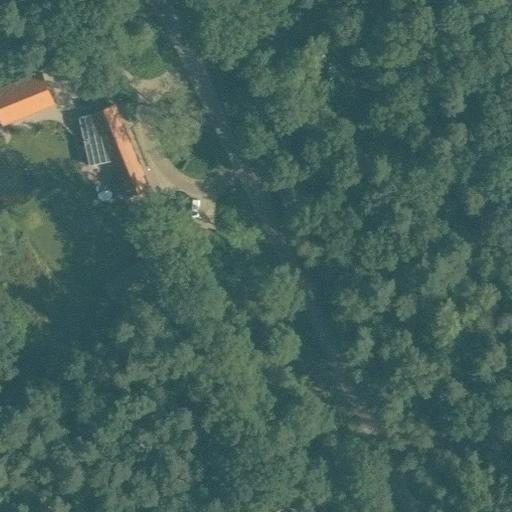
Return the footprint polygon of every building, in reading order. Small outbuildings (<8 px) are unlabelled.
[(27,113),(15,82),(0,88),(0,115),(3,122),(27,113)] [(94,113),(79,116),(90,165),(114,160),(129,197),(131,196),(149,188),(114,103),(94,112),(94,113)] [(56,189),(59,194),(67,188),(55,169),(42,177),(51,192),(56,189)] [(109,231),(119,253),(136,245),(127,223),(109,231)] [(151,279),(139,261),(104,283),(116,302),(151,279)]
